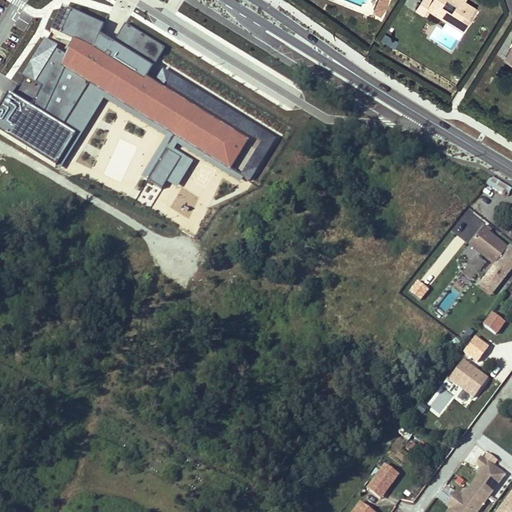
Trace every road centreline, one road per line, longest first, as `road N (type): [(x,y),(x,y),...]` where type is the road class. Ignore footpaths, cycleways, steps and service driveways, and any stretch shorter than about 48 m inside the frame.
road 1 (secondary): [(246,0),(511,170)]
road 2 (residential): [(511,379),(414,511)]
